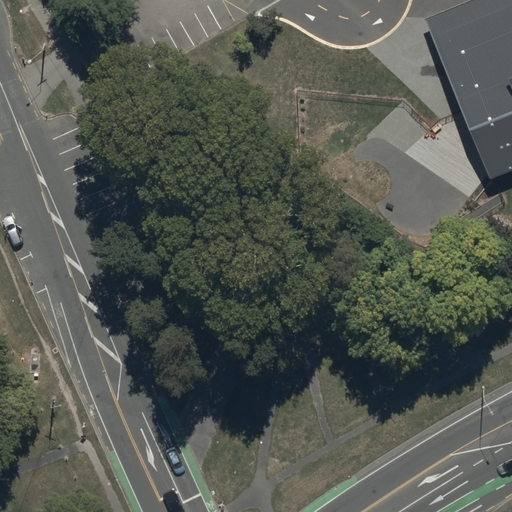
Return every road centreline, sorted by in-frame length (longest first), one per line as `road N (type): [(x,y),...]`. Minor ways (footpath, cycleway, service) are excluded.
road 1 (residential): [(0,82),(174,511)]
road 2 (secondary): [(419,495),(465,434),(511,407)]
